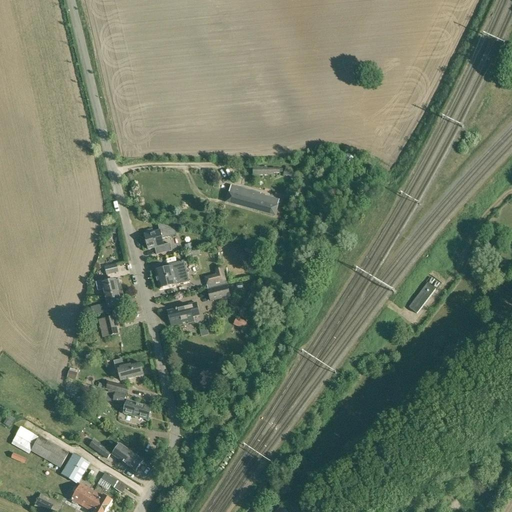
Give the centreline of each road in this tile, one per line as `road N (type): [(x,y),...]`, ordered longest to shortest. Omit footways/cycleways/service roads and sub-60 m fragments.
road 1 (unclassified): [(140,511),(169,445),(71,0)]
road 2 (track): [(511,387),(359,511)]
